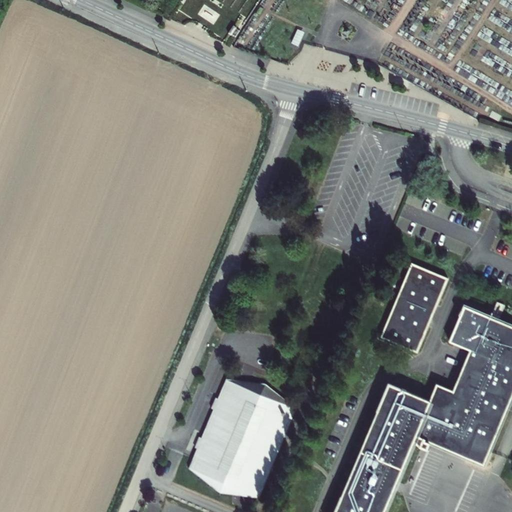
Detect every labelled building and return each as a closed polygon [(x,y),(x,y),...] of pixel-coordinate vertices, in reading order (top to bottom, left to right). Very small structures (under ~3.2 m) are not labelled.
[(349,25),(346,32),(352,34),(355,29),(349,25)] [(434,157),(426,154),(424,158),(432,162),(434,157)] [(406,215),(401,230),(413,235),(419,220),(406,215)] [(419,240),(449,248),(453,232),(423,225),(419,240)] [(413,261),(383,333),(418,348),(448,276),(413,261)] [(507,392),(511,393),(511,323),(465,304),(452,337),(475,347),(458,388),(441,381),(434,399),(487,421),(472,455),(488,462),(511,407),(502,404),(507,392)] [(220,490),(259,493),(295,405),(264,380),(227,377),(219,396),(215,394),(210,405),(214,406),(202,435),(198,433),(194,443),(198,445),(190,465),(220,490)] [(387,511),(420,434),(434,399),(393,382),(339,511),(387,511)] [(502,404),(511,407),(511,405),(511,393),(507,392),(502,404)] [(487,421),(434,399),(420,434),(472,455),(487,421)]
